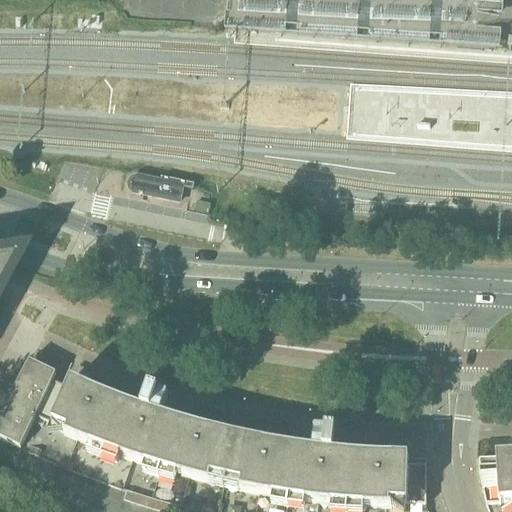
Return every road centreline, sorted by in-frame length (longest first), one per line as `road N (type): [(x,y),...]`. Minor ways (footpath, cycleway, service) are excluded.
road 1 (secondary): [(460,272),(215,261),(123,240),(0,195)]
road 2 (secondary): [(0,241),(70,269),(138,281),(458,298)]
road 3 (unclassified): [(451,418),(458,298)]
